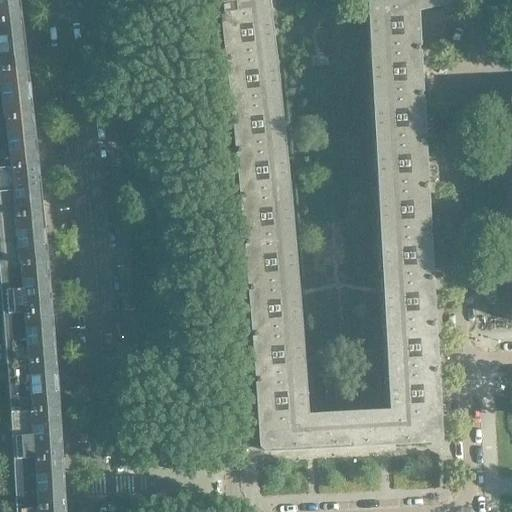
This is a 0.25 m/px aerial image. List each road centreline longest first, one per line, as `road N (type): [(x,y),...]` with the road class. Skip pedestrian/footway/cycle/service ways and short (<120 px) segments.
road 1 (residential): [(181,0),(231,511)]
road 2 (tertiary): [(112,511),(103,341),(65,0)]
road 3 (residential): [(479,80),(446,92),(463,351)]
road 4 (residential): [(468,503),(277,511)]
road 5 (residential): [(463,351),(468,503)]
